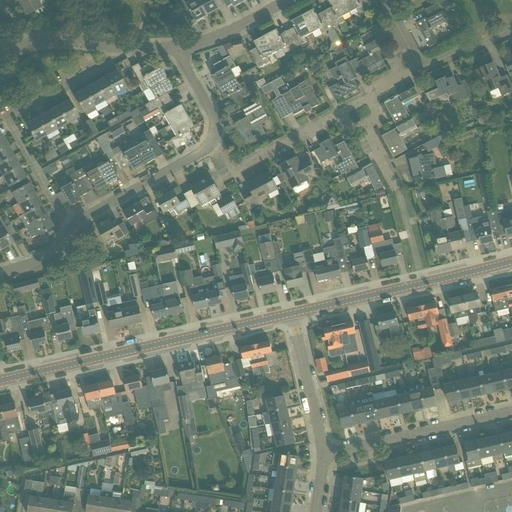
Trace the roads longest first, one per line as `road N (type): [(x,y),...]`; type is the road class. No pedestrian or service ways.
road 1 (tertiary): [(0,381),(288,319)]
road 2 (residential): [(67,229),(2,122),(4,108),(117,46)]
road 3 (residential): [(322,454),(511,411)]
road 4 (residential): [(422,284),(399,192),(364,125)]
road 5 (residential): [(67,229),(210,142)]
road 6 (residential): [(210,142),(234,172),(339,113)]
road 7 (residential): [(322,454),(288,319)]
road 8 (tertiary): [(288,319),(422,284)]
